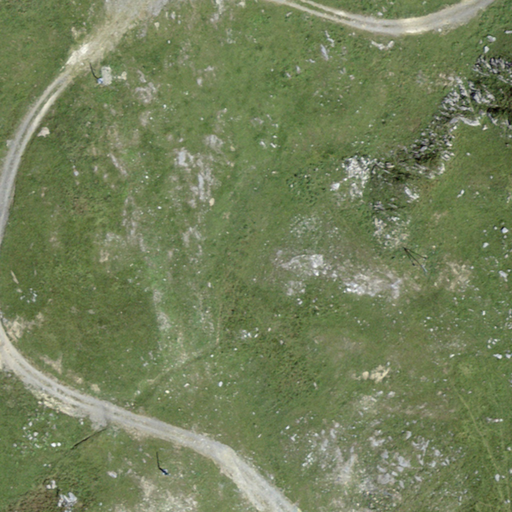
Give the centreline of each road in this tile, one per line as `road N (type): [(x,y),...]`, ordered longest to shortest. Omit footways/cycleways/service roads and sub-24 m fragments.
road 1 (track): [(0,336),(69,392),(211,449),(288,511)]
road 2 (track): [(125,0),(34,116),(11,162),(0,213)]
road 3 (track): [(292,0),(404,27),(479,0)]
